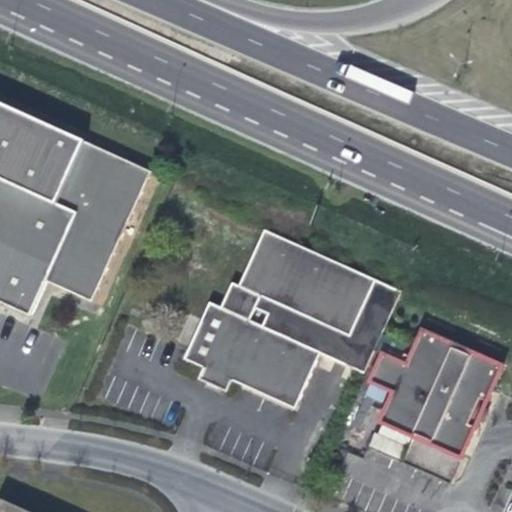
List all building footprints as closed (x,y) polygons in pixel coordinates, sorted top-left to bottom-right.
[(144,162),(0,97),(0,295),(21,306),(37,271),(83,292),(144,162)] [(194,361),(221,373),(282,401),(308,343),(240,312),(252,285),(339,325),(364,272),(252,221),(227,276),(220,272),(208,298),(199,293),(173,351),(194,361)] [(481,391),(495,359),(464,345),(463,349),(443,340),(444,336),(415,322),(405,345),(397,342),(394,349),(379,343),(366,370),(389,380),(374,411),(407,426),(408,422),(428,430),(427,434),(455,447),(469,416),(462,413),(468,400),(479,405),(481,401),(471,396),(474,388),(481,391)] [(221,373),(194,361),(188,373),(215,385),(221,373)] [(365,397),(357,393),(351,407),(359,410),(365,397)] [(352,426),(358,412),(350,408),(344,422),(352,426)] [(377,451),(401,457),(406,436),(381,430),(377,451)] [(0,511),(34,511),(0,497),(0,511)]
